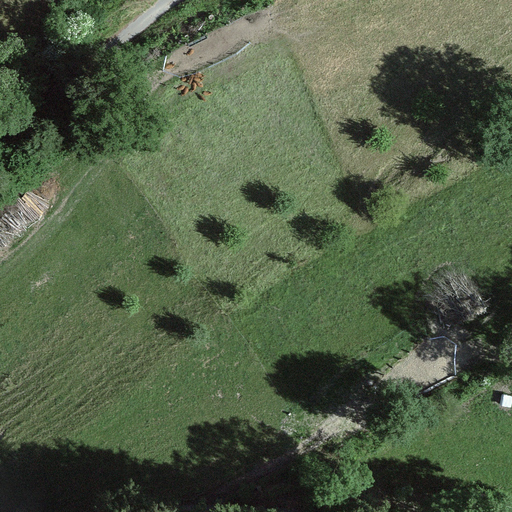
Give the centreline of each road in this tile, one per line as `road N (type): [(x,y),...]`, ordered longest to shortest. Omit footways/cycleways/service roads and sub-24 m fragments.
road 1 (track): [(347,511),(196,499),(128,511)]
road 2 (track): [(0,129),(165,0)]
